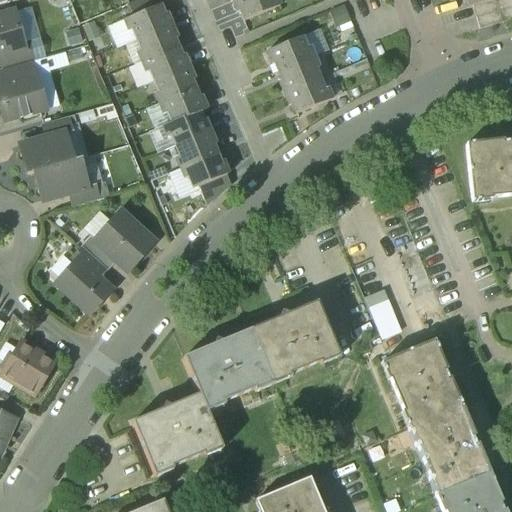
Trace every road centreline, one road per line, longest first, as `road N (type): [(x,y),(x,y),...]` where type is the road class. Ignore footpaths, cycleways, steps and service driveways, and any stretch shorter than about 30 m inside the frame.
road 1 (residential): [(275,189),(168,293),(108,369)]
road 2 (residential): [(275,189),(198,0)]
road 3 (residential): [(447,86),(275,189)]
road 4 (residential): [(108,369),(8,511)]
road 5 (residential): [(108,369),(41,329),(9,289),(5,263)]
